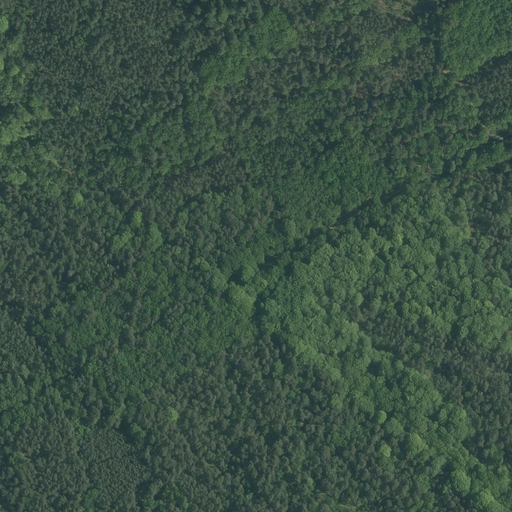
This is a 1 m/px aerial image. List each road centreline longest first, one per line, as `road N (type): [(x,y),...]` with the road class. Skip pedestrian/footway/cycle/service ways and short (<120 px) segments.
road 1 (track): [(369,418),(0,114)]
road 2 (track): [(511,497),(246,277)]
road 3 (track): [(246,277),(511,125)]
road 4 (track): [(212,78),(348,0)]
